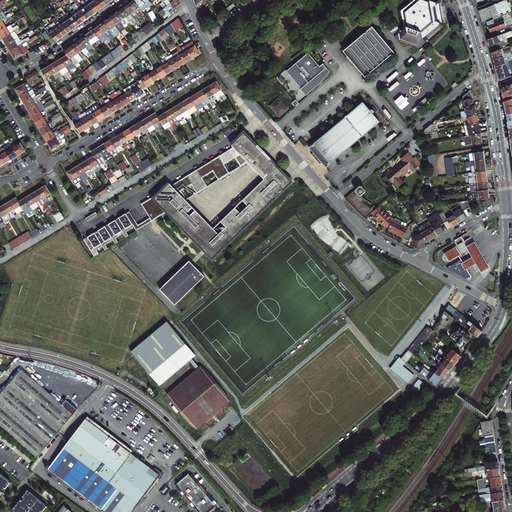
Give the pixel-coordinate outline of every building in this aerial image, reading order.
[(74,0),(76,3),(87,19),(89,18),(91,16),(82,2),(80,3),(77,0),(74,0)] [(86,0),(87,1),(95,13),(96,12),(98,11),(91,0),(86,0)] [(97,0),(91,0),(98,11),(100,9),(102,8),(97,0)] [(134,0),(133,1),(142,12),(152,4),(151,3),(148,0),(134,0)] [(181,2),(179,0),(175,0),(166,7),(158,13),(161,17),(168,12),(172,16),(183,7),(181,2)] [(443,26),(441,12),(438,0),(437,0),(413,0),(413,1),(401,11),(404,29),(396,36),(399,40),(419,47),(427,40),(443,26)] [(511,5),(509,0),(505,0),(494,5),(499,16),(511,11),(510,6),(511,5)] [(82,2),(91,16),(93,15),(95,13),(87,1),(85,3),(84,1),(82,2)] [(142,12),(133,1),(131,2),(129,4),(139,16),(139,17),(143,14),(142,12)] [(83,22),(74,7),(71,9),(67,2),(66,4),(72,13),(74,17),(79,25),(81,23),(83,22)] [(72,5),(74,7),(83,22),(85,20),(87,19),(76,3),(72,5)] [(139,16),(129,4),(127,5),(125,7),(136,22),(139,26),(142,24),(137,18),(139,16)] [(223,12),(224,13),(229,10),(227,7),(226,5),(221,9),(223,12)] [(486,22),(491,20),(499,17),(499,16),(494,5),(479,11),(481,16),(483,23),(486,22)] [(136,22),(125,7),(123,8),(120,10),(129,22),(130,23),(132,25),(136,22)] [(126,24),(129,22),(120,10),(118,12),(115,14),(125,27),(127,25),(126,24)] [(3,12),(0,13),(0,22),(3,21),(7,18),(11,16),(13,14),(13,13),(10,15),(9,13),(6,15),(3,12)] [(64,19),(71,31),(73,29),(75,28),(68,16),(66,17),(64,15),(63,13),(61,14),(64,19)] [(121,29),(125,27),(115,14),(113,16),(109,18),(116,26),(118,25),(121,29)] [(69,15),(68,16),(75,28),(77,26),(79,25),(74,17),(71,18),(69,15)] [(491,20),(486,22),(489,28),(490,32),(508,25),(509,28),(510,27),(507,19),(504,20),(502,16),(492,21),(491,20)] [(176,31),(184,27),(178,17),(171,23),(176,31)] [(67,33),(59,21),(57,23),(54,18),(52,19),(55,23),(64,36),(66,35),(67,33)] [(115,32),(118,30),(117,29),(116,26),(109,18),(107,20),(104,22),(110,30),(112,28),(115,32)] [(69,32),(71,31),(64,19),(59,21),(67,33),(69,32)] [(102,24),(99,26),(107,37),(113,34),(110,30),(104,22),(102,24)] [(55,23),(51,25),(60,39),(62,38),(64,36),(55,23)] [(150,23),(142,30),(146,36),(151,33),(155,29),(150,23)] [(170,36),(177,32),(176,31),(171,23),(165,28),(170,36)] [(60,39),(51,25),(48,27),(46,29),(56,42),(58,40),(60,39)] [(0,34),(0,35),(2,38),(18,28),(17,26),(13,28),(8,30),(6,27),(0,31),(0,34)] [(101,42),(107,37),(99,26),(97,28),(93,30),(99,39),(101,42)] [(394,53),(373,27),(343,51),(365,78),(394,53)] [(4,42),(6,45),(14,40),(12,37),(17,34),(16,33),(20,31),(18,28),(2,38),(4,42)] [(163,40),(170,36),(165,28),(159,32),(163,40)] [(91,45),(99,39),(93,30),(89,33),(85,36),(91,45)] [(137,33),(142,39),(146,36),(142,30),(137,33)] [(491,53),(506,47),(505,42),(503,38),(511,34),(511,32),(511,30),(492,38),(487,40),(489,46),(489,47),(490,47),(491,53)] [(137,32),(132,36),(137,43),(142,39),(137,33),(137,32)] [(153,37),(157,43),(163,40),(159,32),(153,37)] [(511,34),(503,38),(505,42),(507,41),(506,38),(511,36),(511,34)] [(94,48),(91,45),(85,36),(83,38),(80,40),(91,55),(92,56),(94,55),(91,50),(94,48)] [(10,51),(26,41),(25,39),(21,41),(18,37),(14,40),(6,45),(8,48),(10,51)] [(147,41),(151,47),(157,43),(153,37),(147,41)] [(91,55),(80,40),(78,41),(76,43),(85,55),(87,53),(90,57),(91,55)] [(28,44),(26,41),(10,51),(12,55),(15,59),(27,52),(24,47),(28,44)] [(151,47),(147,41),(141,46),(144,52),(151,47)] [(193,42),(185,46),(192,58),(196,56),(200,54),(193,42)] [(86,57),(85,55),(76,43),(74,44),(72,45),(83,59),(86,57)] [(79,62),(83,59),(72,45),(70,47),(68,48),(79,62)] [(176,46),(186,62),(190,60),(192,58),(185,46),(181,49),(179,45),(176,46)] [(121,46),(116,49),(121,55),(126,52),(121,46)] [(143,58),(147,56),(144,52),(141,46),(135,51),(139,57),(141,55),(143,58)] [(177,57),(174,58),(179,66),(183,64),(186,62),(176,46),(173,48),(176,52),(175,52),(177,57)] [(491,53),(492,57),(493,60),(503,57),(508,56),(508,57),(511,55),(511,52),(511,53),(509,46),(506,47),(491,53)] [(75,65),(79,62),(68,48),(66,50),(64,52),(67,55),(73,63),(75,65)] [(116,49),(110,54),(115,60),(121,56),(121,55),(116,49)] [(163,54),(173,70),(177,68),(179,66),(174,58),(171,60),(168,56),(168,57),(165,52),(163,54)] [(138,60),(133,53),(129,55),(133,63),(138,60)] [(320,67),(308,53),(287,71),(301,89),(300,89),(306,96),(320,83),(330,72),(323,64),(320,67)] [(108,66),(115,60),(110,54),(103,60),(108,66)] [(170,72),(173,70),(163,54),(161,55),(163,59),(161,61),(164,65),(162,66),(167,74),(170,72)] [(64,57),(61,59),(66,67),(73,63),(67,55),(64,57)] [(127,67),(133,63),(129,55),(123,60),(127,67)] [(494,64),(495,67),(509,62),(510,62),(510,60),(509,59),(504,61),(503,57),(493,60),(494,64)] [(54,63),(62,76),(66,73),(69,78),(72,77),(68,71),(66,67),(61,59),(57,61),(54,63)] [(103,59),(97,63),(102,69),(103,70),(108,66),(103,60),(103,59)] [(121,70),(127,67),(123,60),(117,65),(121,70)] [(502,80),(511,77),(510,75),(509,75),(506,67),(509,65),(511,72),(511,61),(510,62),(509,62),(495,67),(498,79),(499,80),(500,80),(502,80)] [(102,69),(97,63),(97,62),(93,65),(95,67),(98,72),(102,69)] [(51,65),(48,67),(58,84),(60,82),(58,78),(62,76),(54,63),(51,65)] [(160,78),(155,70),(151,63),(149,64),(151,67),(149,68),(151,72),(149,74),(154,82),(157,80),(160,78)] [(93,65),(89,68),(91,70),(95,75),(98,72),(95,67),(93,65)] [(115,76),(122,72),(121,70),(117,65),(111,69),(115,76)] [(162,66),(155,70),(160,78),(164,76),(167,74),(162,66)] [(42,71),(47,80),(50,78),(52,82),(53,81),(55,85),(58,84),(48,67),(45,69),(42,71)] [(95,75),(91,70),(89,68),(86,71),(91,77),(95,75)] [(105,74),(109,81),(110,81),(116,77),(115,76),(111,69),(105,74)] [(144,88),(148,86),(143,78),(140,73),(138,69),(131,73),(137,82),(141,89),(144,88)] [(87,80),(91,77),(86,71),(82,75),(87,80)] [(36,74),(27,80),(28,82),(29,84),(38,78),(36,74)] [(103,84),(109,81),(105,74),(99,78),(103,84)] [(143,78),(148,86),(151,83),(154,82),(149,74),(143,78)] [(33,89),(29,84),(28,82),(24,84),(28,92),(33,89)] [(130,86),(137,98),(141,96),(144,94),(141,89),(137,82),(130,86)] [(209,86),(217,99),(218,98),(221,102),(227,98),(217,82),(213,84),(209,86)] [(267,82),(257,89),(260,94),(270,86),(267,82)] [(502,93),(511,89),(511,83),(502,88),(501,90),(501,91),(502,93)] [(28,92),(24,84),(21,86),(16,89),(18,93),(20,97),(28,92)] [(22,100),(24,103),(32,98),(36,96),(40,94),(46,90),(44,86),(38,90),(38,91),(35,93),(34,93),(30,95),(28,92),(20,97),(22,100)] [(134,100),(137,98),(130,86),(124,90),(126,94),(131,102),(134,100)] [(213,101),(217,99),(209,86),(206,88),(203,90),(213,107),(215,105),(213,101)] [(502,95),(503,97),(511,94),(511,89),(502,93),(502,95)] [(131,102),(126,94),(123,96),(119,90),(116,92),(125,106),(128,104),(131,102)] [(213,107),(203,90),(200,92),(196,94),(202,104),(204,106),(208,103),(211,108),(213,107)] [(470,91),(463,97),(466,111),(461,112),(462,118),(463,118),(477,115),(475,108),(475,105),(474,105),(472,99),(471,99),(470,91)] [(121,108),(125,106),(116,92),(113,94),(116,99),(113,101),(118,110),(121,108)] [(82,93),(75,97),(79,103),(86,99),(82,93)] [(200,105),(202,104),(196,94),(192,96),(190,98),(200,114),(202,112),(200,108),(201,108),(200,105)] [(102,97),(112,113),(115,111),(118,110),(113,101),(110,103),(108,99),(107,99),(104,95),(102,97)] [(69,101),(73,107),(79,103),(75,97),(69,101)] [(103,107),(100,109),(105,117),(108,116),(112,113),(102,97),(99,98),(102,103),(101,103),(103,107)] [(26,106),(28,110),(36,105),(32,98),(24,103),(26,106)] [(200,114),(190,98),(187,100),(183,102),(191,114),(195,112),(197,116),(200,114)] [(30,113),(32,116),(44,109),(48,107),(54,103),(52,100),(46,103),(46,104),(43,106),(40,102),(36,105),(28,110),(30,113)] [(278,100),(271,106),(279,115),(287,109),(278,100)] [(185,118),(191,114),(183,102),(179,104),(177,106),(184,116),(185,118)] [(363,102),(309,148),(314,153),(326,168),(380,122),(373,114),(374,113),(375,111),(376,113),(378,111),(374,107),(372,108),(373,110),(372,111),(370,111),(363,102)] [(177,120),(184,116),(177,106),(174,108),(171,109),(177,120)] [(44,109),(32,116),(34,120),(36,122),(44,118),(48,115),(44,109)] [(92,109),(85,113),(93,125),(95,123),(99,121),(94,113),(92,109)] [(105,117),(100,109),(94,113),(99,121),(103,119),(105,117)] [(175,125),(179,122),(177,120),(171,109),(167,112),(164,113),(174,130),(177,128),(175,125)] [(76,112),(86,129),(90,127),(93,125),(85,113),(85,112),(81,114),(79,111),(76,112)] [(60,112),(54,116),(54,117),(50,119),(52,122),(62,116),(60,112)] [(78,123),(75,125),(80,133),(83,131),(86,129),(76,112),(74,114),(76,118),(75,119),(78,123)] [(160,121),(158,117),(156,113),(149,117),(156,129),(160,136),(162,135),(159,128),(161,127),(158,123),(160,121)] [(174,130),(164,113),(162,115),(158,117),(160,121),(166,130),(169,128),(172,131),(174,130)] [(467,125),(479,123),(478,119),(477,115),(463,118),(464,126),(467,125)] [(62,116),(52,122),(53,124),(57,122),(58,123),(64,119),(62,116)] [(142,121),(147,129),(149,133),(156,129),(149,117),(146,119),(142,121)] [(48,124),(44,118),(36,122),(38,125),(40,129),(48,124)] [(140,133),(147,129),(142,121),(139,123),(136,125),(140,133)] [(479,123),(467,125),(469,136),(481,134),(480,129),(479,123)] [(52,130),(48,124),(40,129),(42,132),(43,135),(52,130)] [(425,134),(437,131),(436,124),(430,125),(425,130),(425,134)] [(53,133),(52,130),(43,135),(45,138),(47,142),(58,135),(63,133),(70,128),(68,125),(61,129),(62,130),(58,132),(57,131),(53,133)] [(140,133),(136,125),(132,127),(129,129),(134,137),(140,133)] [(198,127),(192,130),(196,137),(202,133),(198,127)] [(128,141),(134,137),(129,129),(126,131),(123,133),(128,141)] [(152,197),(145,201),(155,218),(167,211),(168,210),(198,242),(212,257),(292,182),(272,160),(273,159),(259,144),(258,145),(250,137),(246,132),(233,144),(235,147),(172,184),(170,182),(152,197)] [(128,141),(123,133),(120,134),(117,136),(122,144),(128,141)] [(467,137),(464,137),(466,145),(483,142),(482,138),(481,134),(469,136),(467,137)] [(58,135),(47,142),(49,145),(52,149),(63,143),(58,135)] [(119,146),(122,144),(117,136),(113,138),(110,140),(117,152),(118,152),(121,150),(119,146)] [(18,156),(12,147),(10,143),(8,139),(5,141),(7,145),(4,147),(11,160),(14,158),(18,156)] [(117,152),(110,140),(107,142),(104,144),(111,156),(117,152)] [(12,147),(18,156),(21,153),(25,151),(20,143),(12,147)] [(111,157),(111,156),(104,144),(100,146),(98,148),(105,161),(111,157)] [(4,147),(0,149),(0,155),(5,163),(9,161),(11,160),(4,147)] [(105,161),(98,148),(95,150),(91,152),(94,156),(99,164),(105,161)] [(470,161),(475,161),(485,160),(484,156),(484,151),(469,154),(470,161)] [(393,170),(386,175),(392,183),(394,182),(398,187),(403,183),(398,177),(402,174),(403,175),(408,172),(407,170),(410,168),(413,171),(416,168),(422,164),(417,157),(414,159),(409,152),(403,158),(405,161),(400,166),(394,171),(393,170)] [(130,158),(134,165),(140,161),(136,154),(130,158)] [(90,158),(87,160),(95,172),(97,176),(100,175),(98,171),(101,168),(99,164),(94,156),(90,158)] [(148,159),(141,163),(145,169),(151,165),(148,159)] [(81,164),(88,176),(95,172),(87,160),(85,162),(81,164)] [(472,173),(486,171),(485,165),(485,160),(475,161),(475,166),(471,167),(472,173)] [(121,172),(127,168),(124,162),(117,166),(121,172)] [(85,178),(88,176),(81,164),(78,166),(74,168),(84,184),(87,182),(85,178)] [(84,184),(74,168),(71,170),(67,172),(74,185),(79,182),(81,185),(82,186),(81,186),(86,194),(89,192),(84,184)] [(111,170),(104,173),(108,180),(115,176),(111,170)] [(473,184),(487,183),(487,177),(486,171),(472,173),(465,173),(466,176),(469,176),(469,177),(472,176),(473,184)] [(471,184),(472,192),(474,192),(476,192),(488,190),(488,187),(487,183),(473,184),(471,184)] [(43,198),(47,195),(51,193),(46,185),(42,188),(38,190),(43,198)] [(96,189),(100,195),(106,191),(103,185),(96,189)] [(362,186),(361,186),(360,186),(356,190),(356,191),(359,194),(360,194),(360,195),(365,191),(365,190),(365,189),(362,186)] [(46,202),(43,198),(38,190),(34,192),(32,194),(39,206),(43,204),(46,207),(45,208),(49,215),(53,213),(48,206),(46,202)] [(476,192),(477,200),(485,199),(489,199),(489,195),(488,190),(476,192)] [(36,208),(39,206),(32,194),(28,196),(25,198),(33,210),(35,214),(38,212),(36,208)] [(20,212),(24,209),(19,202),(16,197),(13,199),(10,201),(15,209),(17,213),(20,217),(22,216),(20,212)] [(33,210),(25,198),(22,200),(19,202),(24,209),(27,214),(33,210)] [(3,205),(8,213),(15,209),(10,201),(6,204),(3,205)] [(130,210),(126,212),(134,225),(137,229),(155,218),(145,201),(143,202),(151,216),(138,224),(130,210)] [(452,209),(455,214),(459,223),(463,220),(466,218),(462,212),(466,209),(462,202),(457,202),(459,205),(452,209)] [(11,217),(8,213),(3,205),(0,207),(0,214),(4,221),(11,217)] [(376,209),(370,214),(375,219),(374,219),(376,221),(383,227),(392,218),(379,207),(376,209)] [(96,211),(86,217),(88,220),(98,214),(96,211)] [(129,234),(127,230),(126,230),(134,225),(126,212),(122,215),(116,219),(124,231),(124,232),(126,236),(129,234)] [(442,233),(446,231),(442,224),(445,223),(439,214),(438,212),(428,218),(432,226),(438,235),(442,233)] [(439,214),(445,223),(448,221),(452,227),(456,225),(459,223),(455,214),(448,218),(443,212),(439,214)] [(392,218),(383,227),(393,233),(396,234),(403,238),(408,229),(409,228),(394,221),(395,220),(392,218)] [(111,221),(106,225),(113,237),(114,238),(116,242),(118,240),(116,237),(116,236),(124,231),(116,219),(111,221)] [(100,228),(95,231),(103,244),(106,248),(108,247),(106,243),(105,242),(113,237),(106,225),(100,228)] [(433,239),(438,235),(432,226),(429,228),(427,226),(420,230),(422,233),(427,242),(433,239)] [(408,229),(403,238),(407,240),(412,231),(408,229)] [(9,242),(13,248),(32,237),(28,230),(9,242)] [(90,234),(84,238),(95,255),(97,253),(95,250),(94,249),(103,244),(95,231),(90,234)] [(427,242),(422,233),(413,239),(418,247),(423,245),(427,242)] [(472,257),(463,263),(463,264),(463,265),(466,270),(476,264),(477,265),(481,273),(490,267),(482,254),(474,242),(466,247),(470,253),(472,257)] [(456,247),(444,253),(445,255),(449,261),(457,257),(456,257),(460,254),(456,247)] [(203,274),(189,258),(187,260),(159,286),(173,302),(203,274)] [(447,269),(466,279),(470,276),(467,272),(466,270),(463,265),(463,264),(463,263),(461,260),(447,269)] [(452,304),(455,306),(462,296),(458,294),(456,298),(455,297),(454,299),(454,300),(452,304)] [(445,311),(449,314),(454,308),(449,305),(445,311)] [(454,318),(449,314),(445,311),(442,316),(450,323),(454,318)] [(461,315),(456,320),(477,337),(480,334),(482,331),(463,316),(461,314),(460,314),(461,315)] [(197,370),(199,368),(192,359),(196,356),(167,322),(131,352),(160,386),(190,361),(197,370)] [(403,366),(421,345),(425,340),(432,332),(433,330),(428,326),(402,359),(400,358),(391,369),(409,384),(415,376),(403,366)] [(455,332),(451,337),(455,340),(456,340),(459,343),(459,344),(462,346),(463,346),(464,344),(464,343),(464,342),(464,341),(465,340),(468,343),(469,343),(472,339),(472,338),(460,329),(457,333),(455,332)] [(438,351),(446,357),(455,365),(458,360),(462,356),(452,349),(447,355),(447,354),(440,349),(438,351)] [(434,356),(439,360),(450,370),(453,367),(455,365),(446,357),(444,361),(443,360),(436,354),(434,356)] [(450,370),(439,360),(436,363),(432,359),(430,362),(435,366),(439,369),(436,372),(443,379),(447,374),(450,370)] [(191,426),(196,429),(204,423),(210,425),(223,414),(222,408),(230,401),(228,396),(206,369),(201,366),(199,368),(197,370),(167,394),(169,400),(191,426)] [(443,379),(436,372),(432,369),(430,372),(424,367),(419,373),(437,387),(440,382),(443,379)] [(21,370),(0,394),(0,425),(37,457),(82,405),(70,395),(62,405),(43,389),(21,370)] [(420,379),(413,388),(419,393),(426,384),(420,379)] [(88,417),(86,419),(131,454),(133,451),(89,418),(88,417)] [(131,454),(86,419),(48,468),(94,503),(105,511),(124,511),(129,505),(134,509),(160,475),(151,468),(153,466),(148,463),(147,465),(131,454)] [(478,435),(484,435),(494,433),(493,427),(492,420),(481,422),(482,430),(478,430),(478,435)] [(495,439),(485,440),(479,441),(480,448),(485,447),(496,445),(495,442),(495,439)] [(472,472),(499,467),(499,464),(498,461),(485,463),(485,466),(468,469),(469,472),(472,472)] [(487,474),(487,478),(501,476),(500,472),(499,467),(472,472),(469,472),(466,473),(466,475),(472,474),(472,475),(485,473),(487,474)] [(189,473),(176,484),(182,492),(181,493),(183,494),(184,494),(192,503),(191,504),(193,506),(194,505),(199,511),(208,511),(216,506),(189,473)] [(8,482),(0,475),(0,492),(3,488),(5,489),(8,486),(8,485),(6,484),(8,482)] [(491,487),(502,485),(501,481),(501,476),(487,478),(478,480),(479,483),(490,481),(491,487)] [(487,494),(503,492),(503,489),(502,485),(491,487),(474,490),(475,493),(485,492),(486,492),(487,494)] [(492,501),(504,499),(504,496),(503,492),(487,494),(471,497),(472,500),(476,499),(476,500),(480,499),(488,498),(488,502),(492,501)] [(40,511),(42,510),(41,509),(42,507),(27,494),(25,496),(24,495),(21,498),(18,502),(17,504),(11,511),(40,511)] [(505,500),(504,499),(492,501),(494,511),(506,511),(507,511),(505,511),(505,510),(505,507),(506,507),(505,501),(505,500)]
